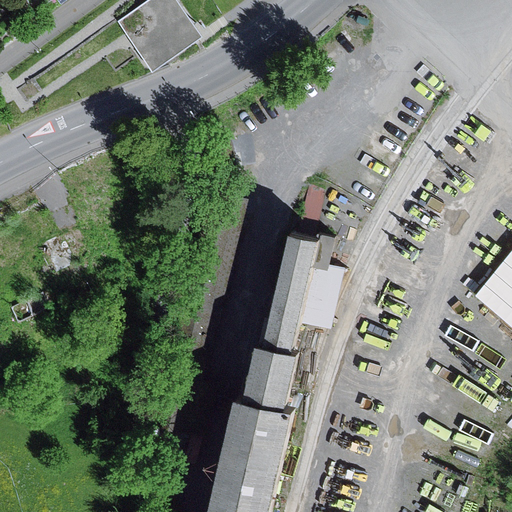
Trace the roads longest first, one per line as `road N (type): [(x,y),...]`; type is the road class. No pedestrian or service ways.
road 1 (track): [(153,511),(138,409),(189,197),(187,134),(173,90)]
road 2 (primary): [(0,163),(228,62),(316,0)]
